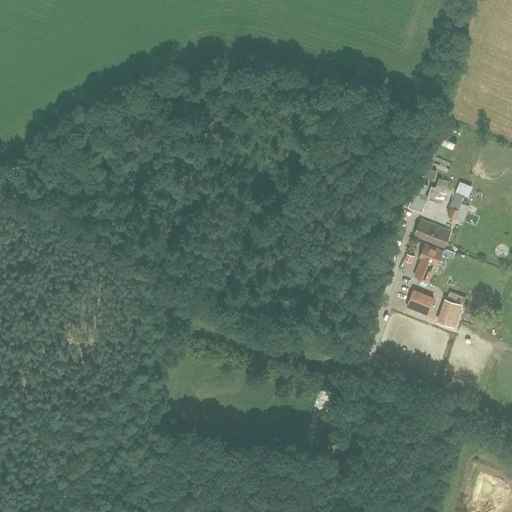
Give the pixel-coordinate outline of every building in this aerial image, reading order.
[(443,135),(439,141),(454,150),(457,143),(443,135)] [(422,176),(433,180),(436,170),(432,169),(435,159),(438,149),(430,146),(426,156),(429,157),(426,166),(425,166),(422,176)] [(450,180),(439,176),(435,187),(446,190),(450,180)] [(428,184),(421,182),(417,180),(408,207),(421,212),(428,195),(424,193),(428,184)] [(463,206),(464,203),(461,202),(462,201),(456,199),(453,207),(449,205),(447,211),(450,212),(448,216),(455,218),(460,205),(463,206)] [(444,247),(451,230),(421,218),(414,235),(444,247)] [(437,263),(442,250),(425,243),(420,257),(422,258),(415,275),(428,280),(434,263),(437,263)] [(410,252),(407,259),(414,263),(418,256),(410,252)] [(427,314),(433,299),(412,291),(406,306),(427,314)] [(462,296),(450,291),(448,297),(460,301),(462,296)] [(454,327),(462,304),(445,297),(436,320),(454,327)]
